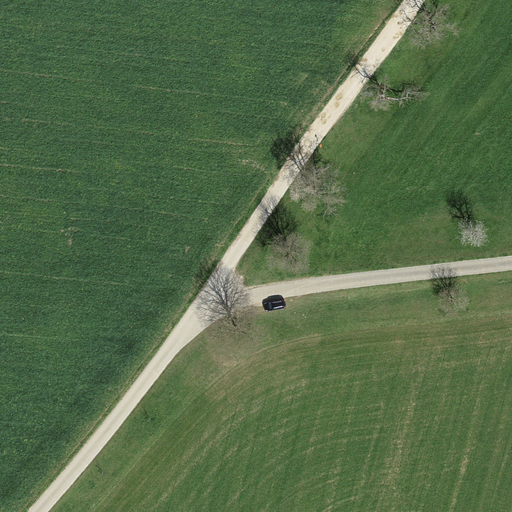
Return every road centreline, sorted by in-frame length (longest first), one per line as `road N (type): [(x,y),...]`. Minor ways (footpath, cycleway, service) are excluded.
road 1 (track): [(33,511),(195,306),(409,0)]
road 2 (track): [(511,261),(195,306)]
